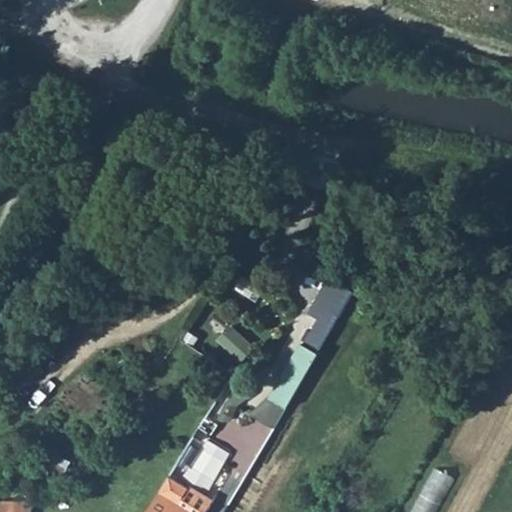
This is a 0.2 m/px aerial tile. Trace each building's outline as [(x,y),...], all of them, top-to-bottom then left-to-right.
[(320,349),(346,305),(331,297),(305,341),(320,349)] [(220,335),(243,356),(257,341),(233,320),(220,335)] [(287,406),(318,353),(302,344),(271,396),(287,406)] [(438,465),(412,511),(437,511),(457,475),(438,465)] [(147,511),(191,511),(179,504),(190,485),(172,473),(147,511)] [(0,511),(29,511),(35,502),(0,502),(0,511)]
